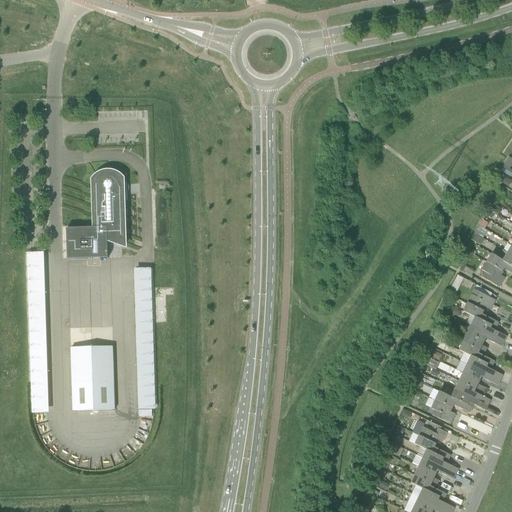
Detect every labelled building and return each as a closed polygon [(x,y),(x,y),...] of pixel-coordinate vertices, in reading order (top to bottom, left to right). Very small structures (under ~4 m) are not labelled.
[(511,178),(511,175),(511,170),(504,165),(500,171),(511,178)] [(67,260),(108,259),(108,240),(112,240),(112,242),(125,246),(123,179),(122,178),(120,176),(119,175),(117,174),(116,174),(115,173),(113,173),(111,172),(109,172),(107,172),(105,172),(103,173),(102,173),(100,174),(99,175),(98,176),(96,177),(95,178),(94,179),(93,180),(94,228),(67,229),(67,260)] [(500,183),(509,188),(511,182),(511,181),(504,177),(500,183)] [(497,185),(493,191),(498,194),(502,188),(497,185)] [(487,209),(489,210),(498,216),(501,210),(490,203),(487,209)] [(496,218),(498,216),(489,210),(485,218),(493,223),(496,218)] [(483,220),(479,226),(484,229),(488,224),(483,220)] [(484,240),(475,234),(471,240),(481,246),(484,240)] [(511,256),(507,253),(503,251),(498,259),(511,267),(511,256)] [(49,413),(44,255),(29,255),(34,413),(49,413)] [(487,262),(503,272),(505,269),(509,271),(508,272),(511,274),(511,267),(498,259),(491,255),(487,262)] [(482,277),(499,288),(505,278),(500,276),(503,272),(487,262),(481,271),(484,273),(482,277)] [(134,267),(138,409),(153,408),(149,267),(134,267)] [(458,275),(448,294),(454,298),(462,284),(471,289),(474,284),(458,275)] [(492,294),(477,286),(474,291),(467,304),(483,312),(485,308),(490,311),(495,300),(490,298),(492,294)] [(482,316),(483,312),(467,304),(463,313),(470,316),(491,326),(496,328),(498,323),(486,317),(486,318),(482,316)] [(458,317),(461,312),(452,308),(449,315),(453,317),(454,315),(458,317)] [(467,324),(471,326),(504,342),(506,337),(494,331),(494,332),(490,330),(491,326),(470,316),(467,324)] [(450,326),(453,320),(448,317),(445,323),(450,326)] [(501,347),(504,342),(471,326),(467,335),(484,342),(485,339),(490,341),(501,347)] [(482,346),(484,342),(467,335),(463,343),(480,351),(485,353),(487,348),(486,348),(482,346)] [(478,355),(480,351),(463,343),(459,351),(464,354),(488,365),(492,367),(495,362),(483,356),(482,357),(478,355)] [(71,348),(73,412),(115,410),(113,347),(71,348)] [(434,352),(431,357),(439,361),(442,356),(434,352)] [(467,365),(500,381),(503,376),(491,370),(490,371),(486,369),(488,365),(464,354),(460,362),(467,365)] [(426,366),(436,370),(439,364),(429,359),(426,366)] [(498,386),(500,381),(467,365),(463,373),(480,381),(482,377),(486,379),(486,380),(498,386)] [(437,378),(440,373),(433,369),(430,375),(437,378)] [(476,390),(481,392),(484,394),(487,389),(483,387),(482,387),(478,385),(480,381),(463,373),(459,381),(476,390)] [(455,390),(488,406),(491,400),(479,395),(478,396),(474,394),(476,390),(459,381),(455,390)] [(486,411),(488,406),(455,390),(451,397),(468,406),(470,402),(474,404),(474,405),(486,411)] [(435,401),(452,409),(454,405),(458,407),(458,408),(470,413),(473,408),(468,406),(451,397),(451,398),(439,392),(435,401)] [(432,416),(450,425),(455,415),(450,412),(452,409),(435,401),(431,409),(434,411),(432,416)] [(410,419),(412,415),(403,411),(400,417),(406,420),(410,419)] [(398,427),(395,434),(401,436),(404,429),(398,427)] [(442,443),(447,433),(435,428),(432,433),(423,428),(419,437),(435,445),(437,441),(442,443)] [(433,448),(435,445),(419,437),(412,434),(409,442),(427,451),(443,459),(448,461),(450,455),(438,450),(438,451),(433,448)] [(389,442),(385,451),(393,455),(398,446),(389,442)] [(423,459),(456,474),(458,469),(446,464),(441,462),(443,459),(427,451),(423,459)] [(397,459),(393,457),(384,453),(381,459),(382,459),(381,461),(389,464),(390,464),(394,465),(394,464),(397,459)] [(453,480),(456,474),(423,459),(419,468),(435,475),(437,471),(442,473),(441,474),(453,480)] [(387,470),(389,464),(381,461),(379,466),(387,470)] [(434,479),(435,475),(419,468),(415,476),(431,484),(436,486),(439,481),(438,481),(434,479)] [(415,486),(440,498),(444,500),(446,494),(434,489),(430,487),(431,484),(415,476),(411,484),(415,486)] [(389,484),(376,479),(374,486),(386,491),(389,484)] [(438,501),(440,498),(415,486),(412,495),(449,511),(452,511),(454,508),(442,503),(438,501)] [(415,506),(428,511),(432,511),(433,510),(437,511),(449,511),(412,495),(408,503),(415,506)]
